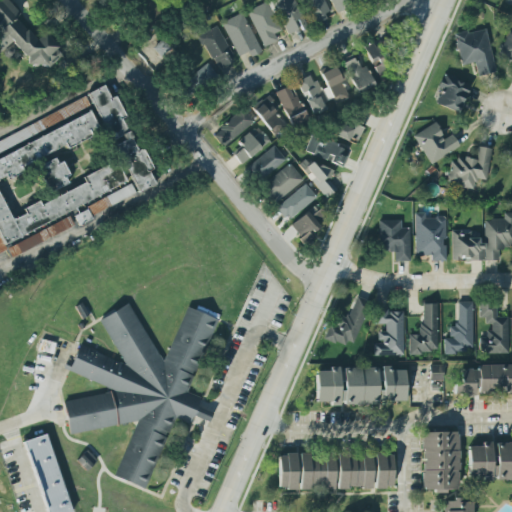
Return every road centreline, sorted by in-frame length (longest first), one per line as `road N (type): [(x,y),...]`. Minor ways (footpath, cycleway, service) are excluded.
road 1 (tertiary): [(222,511),(439,0)]
road 2 (residential): [(318,285),(71,0)]
road 3 (residential): [(181,122),(256,73),(389,10),(410,3),(435,10)]
road 4 (residential): [(511,416),(424,417),(401,429),(259,428)]
road 5 (residential): [(327,262),(391,281),(511,279)]
road 6 (residential): [(124,58),(0,127)]
